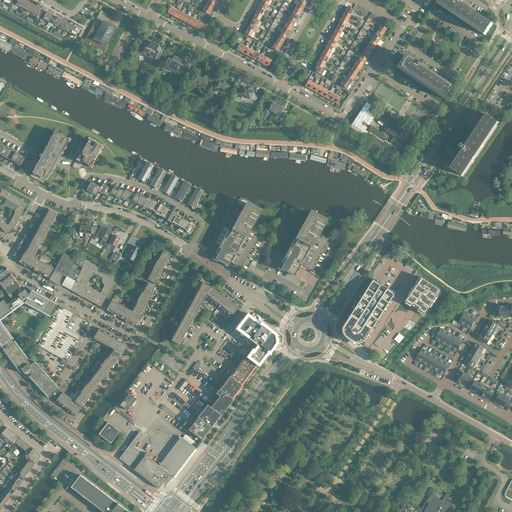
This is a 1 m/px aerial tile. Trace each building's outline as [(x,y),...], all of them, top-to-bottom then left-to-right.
[(27,10),(31,3),(25,0),(21,7),(27,10)] [(215,4),(209,0),(206,6),(212,9),(215,4)] [(440,0),(438,4),(439,4),(439,3),(443,5),(442,6),(482,33),(483,32),(486,34),(485,35),(493,23),(492,25),(489,23),(490,22),(465,5),(467,2),(463,0),(440,0)] [(296,7),(302,10),(305,5),(299,1),(296,7)] [(268,5),(262,2),(259,7),(265,10),(268,5)] [(31,3),(27,10),(32,13),(36,6),(31,3)] [(38,16),(41,9),(36,6),(32,13),(38,16)] [(171,6),(168,13),(173,15),(176,9),(171,6)] [(203,11),(209,15),(212,9),(206,6),(203,11)] [(265,10),(259,7),(256,13),(262,16),(265,10)] [(293,12),(299,15),(302,10),(296,7),(293,12)] [(353,9),(347,7),(345,12),(351,15),(354,10),(353,9)] [(178,18),(182,12),(176,9),(173,15),(178,18)] [(116,29),(121,21),(101,10),(99,14),(100,15),(99,17),(98,19),(97,18),(91,29),(90,30),(83,43),(91,47),(90,49),(102,56),(108,46),(107,45),(115,28),(116,29)] [(47,11),(43,18),(49,21),(52,14),(47,11)] [(184,21),(187,15),(182,12),(178,18),(184,21)] [(290,17),(296,21),(299,15),(293,12),(290,17)] [(351,15),(345,12),(342,17),(348,21),(351,15)] [(262,16),(256,13),(253,18),(259,21),(262,16)] [(54,24),(58,17),(52,14),(49,21),(54,24)] [(187,15),(184,21),(189,24),(192,18),(187,15)] [(58,17),(54,24),(60,27),(63,20),(58,17)] [(287,22),(293,26),(296,21),(290,17),(287,22)] [(348,21),(342,17),(339,23),(345,26),(348,21)] [(192,18),(189,24),(194,27),(198,20),(192,18)] [(259,21),(253,18),(250,23),(256,26),(259,21)] [(65,30),(69,23),(63,20),(60,27),(65,30)] [(200,30),(203,23),(198,20),(194,27),(200,30)] [(284,27),(290,31),(293,26),(287,22),(284,27)] [(69,23),(65,30),(70,33),(74,26),(69,23)] [(256,26),(250,23),(248,28),(254,32),(256,26)] [(345,26),(339,23),(336,28),(342,31),(345,26)] [(384,27),(382,25),(381,25),(377,30),(383,34),(387,29),(384,27)] [(76,36),(79,29),(74,26),(70,33),(76,36)] [(281,32),(287,36),(290,31),(284,27),(281,32)] [(245,34),(251,37),(254,32),(248,28),(245,34)] [(342,31),(336,28),(333,33),(339,37),(342,31)] [(374,35),(380,39),(383,34),(377,30),(374,35)] [(278,38),(284,41),(287,36),(281,32),(278,38)] [(339,37),(333,33),(330,39),(337,42),(339,37)] [(371,40),(377,44),(380,39),(374,35),(371,40)] [(272,41),(275,43),(281,46),(284,41),(278,38),(275,36),(272,41)] [(337,42),(330,39),(328,44),(334,47),(337,42)] [(0,49),(9,54),(13,46),(0,40),(0,49)] [(367,45),(373,49),(377,44),(371,40),(367,45)] [(142,43),(137,52),(140,54),(141,52),(147,55),(146,58),(147,58),(154,44),(149,41),(147,45),(142,43)] [(240,43),(236,49),(242,52),(245,46),(240,43)] [(272,48),(278,51),(281,46),(275,43),(272,48)] [(154,44),(147,58),(148,56),(154,59),(153,61),(157,63),(162,53),(157,51),(159,46),(154,44)] [(334,47),(328,44),(325,49),(331,52),(334,47)] [(364,50),(370,54),(373,49),(367,45),(364,50)] [(245,46),(242,52),(247,55),(251,49),(245,46)] [(26,61),(29,55),(14,47),(11,53),(26,61)] [(251,49),(247,55),(252,58),(256,52),(251,49)] [(331,52),(325,49),(322,54),(328,58),(331,52)] [(361,55),(367,59),(370,54),(364,50),(361,55)] [(256,52),(252,58),(258,61),(261,55),(256,52)] [(328,58),(322,54),(319,60),(325,63),(328,58)] [(261,55),(258,61),(263,63),(266,57),(261,55)] [(358,60),(363,64),(367,59),(361,55),(358,60)] [(404,55),(396,67),(397,66),(400,68),(399,69),(440,96),(441,95),(443,97),(442,98),(443,99),(451,87),(450,86),(450,88),(447,86),(448,85),(423,68),(424,65),(421,63),(421,62),(418,60),(418,61),(412,57),(410,59),(407,57),(406,59),(403,57),(404,55)] [(45,71),(49,64),(31,56),(28,63),(45,71)] [(172,57),(170,59),(168,58),(165,64),(172,68),(171,70),(176,73),(180,65),(185,67),(187,62),(182,60),(180,60),(174,57),(173,57),(172,57)] [(268,66),(272,60),(266,57),(263,63),(268,66)] [(325,63),(319,60),(316,65),(322,68),(325,63)] [(354,65),(360,69),(363,64),(358,60),(354,65)] [(61,78),(64,72),(50,65),(47,71),(61,78)] [(313,71),(322,75),(325,70),(322,68),(316,65),(313,71)] [(351,70),(357,74),(360,69),(354,65),(351,70)] [(348,75),(354,79),(357,74),(351,70),(348,75)] [(65,72),(62,77),(81,87),(84,82),(65,72)] [(197,76),(194,83),(204,89),(211,75),(206,72),(203,78),(197,76)] [(344,80),(350,84),(354,79),(348,75),(344,80)] [(308,80),(305,86),(310,89),(314,83),(308,80)] [(341,85),(347,89),(350,84),(344,80),(341,85)] [(100,98),(103,91),(85,82),(82,88),(100,98)] [(225,85),(220,82),(215,89),(222,92),(221,94),(224,96),(230,85),(226,83),(225,85)] [(314,83),(310,89),(316,92),(319,86),(314,83)] [(244,99),(245,99),(246,97),(250,99),(250,98),(255,101),(258,95),(253,93),(254,91),(243,86),(239,93),(242,95),(241,97),(242,97),(242,98),(244,99)] [(319,86),(316,92),(321,95),(324,89),(319,86)] [(324,89),(321,95),(326,98),(330,92),(324,89)] [(330,92),(326,98),(332,100),(335,94),(330,92)] [(125,109),(127,103),(106,93),(103,98),(125,109)] [(337,103),(340,97),(335,94),(332,100),(337,103)] [(275,102),(271,100),(264,111),(267,112),(269,110),(274,113),(278,106),(275,104),(275,102)] [(371,106),(366,102),(350,127),(365,137),(368,132),(360,127),(364,122),(369,125),(375,115),(368,111),(371,106)] [(145,113),(129,105),(127,108),(143,116),(145,113)] [(282,111),(283,108),(278,106),(274,113),(276,114),(275,117),(280,120),(284,113),(282,111)] [(400,141),(404,143),(406,140),(412,130),(405,126),(404,127),(401,125),(399,124),(391,118),(389,117),(390,115),(383,111),(384,111),(383,111),(379,118),(385,122),(388,124),(385,128),(384,128),(381,132),(371,126),(367,131),(368,132),(369,132),(365,138),(379,147),(380,146),(393,154),(398,148),(396,147),(400,141)] [(160,127),(163,122),(149,114),(146,120),(160,127)] [(465,173),(497,126),(496,125),(498,122),(488,116),(488,117),(486,119),(485,118),(468,143),(465,142),(463,145),(462,144),(460,147),(463,148),(464,149),(463,150),(453,165),(455,166),(452,169),(462,176),(464,172),(465,173)] [(166,122),(164,128),(181,136),(184,130),(166,122)] [(197,143),(200,137),(185,131),(183,136),(197,143)] [(55,132),(32,172),(40,176),(47,180),(56,165),(57,162),(59,163),(62,158),(60,157),(69,140),(55,132)] [(84,163),(91,167),(92,165),(98,155),(103,147),(89,139),(85,146),(81,143),(78,148),(83,150),(78,159),(79,160),(84,163)] [(219,150),(220,146),(202,139),(200,143),(219,150)] [(6,146),(1,155),(6,158),(11,149),(6,146)] [(237,155),(238,150),(221,147),(220,152),(237,155)] [(11,149),(6,158),(11,160),(16,152),(11,149)] [(12,160),(12,161),(16,163),(20,154),(20,155),(16,152),(11,160),(12,160)] [(21,166),(25,157),(20,154),(16,163),(21,166)] [(312,156),(310,160),(326,164),(327,160),(312,156)] [(79,162),(76,160),(75,162),(73,166),(75,168),(79,169),(82,168),(85,168),(88,168),(91,170),(93,166),(92,165),(91,167),(84,163),(79,160),(79,162)] [(327,166),(345,170),(346,164),(328,160),(327,166)] [(140,169),(136,175),(139,177),(139,178),(139,179),(139,178),(141,179),(142,180),(143,180),(142,182),(145,184),(148,178),(150,174),(149,173),(153,165),(152,165),(147,163),(143,170),(142,170),(143,170),(143,171),(140,169)] [(364,178),(367,174),(350,165),(347,168),(364,178)] [(162,181),(163,180),(161,179),(166,171),(165,171),(165,172),(160,169),(156,177),(155,176),(155,177),(151,185),(152,184),(153,185),(155,186),(156,187),(155,189),(158,190),(161,185),(159,184),(161,180),(162,181)] [(47,180),(32,172),(30,176),(35,179),(40,181),(45,184),(47,180)] [(170,197),(173,191),(172,190),(174,187),(175,187),(173,186),(176,181),(178,178),(177,178),(172,176),(168,183),(167,183),(168,183),(163,192),(164,192),(164,191),(166,192),(165,192),(167,193),(168,193),(167,195),(170,197)] [(88,190),(87,191),(91,193),(96,184),(96,185),(91,182),(86,190),(88,190)] [(179,201),(183,203),(186,197),(184,197),(186,193),(187,193),(186,192),(190,184),(190,185),(185,182),(181,189),(180,189),(180,190),(176,198),(177,197),(178,198),(180,199),(181,199),(179,201)] [(103,183),(101,187),(96,184),(91,193),(96,196),(103,183)] [(96,196),(98,192),(103,195),(108,186),(103,183),(96,196)] [(105,195),(104,195),(108,197),(115,186),(114,186),(112,189),(108,187),(108,186),(103,195),(104,194),(105,195)] [(108,197),(110,194),(115,197),(119,188),(115,186),(108,197)] [(116,197),(116,198),(120,200),(126,189),(125,189),(124,191),(119,189),(120,188),(119,188),(115,197),(116,197)] [(200,200),(198,199),(203,191),(202,190),(202,191),(197,188),(193,196),(192,196),(193,196),(188,204),(189,205),(189,204),(190,204),(192,206),(192,205),(193,206),(192,208),(195,210),(198,204),(197,203),(199,199),(200,200)] [(0,226),(4,231),(5,231),(11,231),(13,231),(21,215),(20,215),(26,204),(23,202),(24,201),(24,200),(23,199),(22,199),(21,199),(3,189),(0,194),(0,195),(7,199),(4,204),(15,210),(13,215),(14,216),(9,224),(7,224),(0,215),(3,213),(4,213),(4,212),(4,211),(3,211),(2,211),(0,212),(0,226)] [(120,200),(121,198),(126,200),(130,192),(126,189),(120,200)] [(136,192),(135,194),(130,192),(126,200),(131,203),(136,193),(136,192)] [(131,203),(132,201),(136,204),(141,195),(136,193),(131,203)] [(138,204),(141,207),(147,197),(146,197),(146,198),(141,196),(141,195),(136,204),(137,204),(137,203),(138,204)] [(143,206),(148,209),(153,201),(153,200),(152,201),(147,198),(147,197),(141,207),(142,207),(142,205),(143,206)] [(150,208),(149,209),(154,212),(159,204),(155,202),(153,201),(148,209),(149,208),(150,208)] [(156,212),(155,213),(160,216),(165,207),(165,208),(159,204),(154,212),(155,212),(156,212)] [(260,212),(247,205),(242,215),(240,214),(226,239),(224,238),(213,258),(228,266),(231,262),(232,262),(237,265),(247,270),(247,269),(249,267),(250,264),(253,265),(255,266),(266,247),(271,239),(265,236),(251,228),(260,212)] [(162,215),(161,216),(166,219),(171,211),(167,209),(165,208),(165,207),(160,216),(161,215),(162,215)] [(54,212),(47,209),(45,213),(44,213),(43,215),(42,216),(45,217),(44,220),(42,219),(37,228),(36,228),(35,230),(34,230),(37,232),(36,234),(34,233),(30,240),(29,242),(28,242),(27,244),(29,246),(28,248),(26,247),(24,252),(25,252),(19,262),(24,265),(25,264),(27,265),(26,267),(28,265),(30,266),(29,268),(38,272),(38,274),(40,275),(42,273),(44,274),(43,275),(48,278),(55,266),(50,263),(49,266),(36,258),(38,254),(36,253),(41,243),(43,244),(46,240),(44,239),(48,231),(57,214),(55,213),(55,212),(54,212)] [(168,219),(167,220),(172,223),(177,214),(177,215),(171,211),(166,219),(167,219),(168,219)] [(442,224),(444,218),(421,212),(420,217),(442,224)] [(287,259),(281,269),(294,276),(300,266),(301,267),(308,271),(316,275),(319,268),(324,271),(335,251),(339,244),(339,243),(319,233),(320,232),(319,232),(320,229),(325,221),(311,213),(309,218),(307,217),(298,233),(300,234),(292,249),(290,247),(284,257),(287,259)] [(174,223),(173,224),(178,226),(183,218),(179,216),(179,217),(177,216),(177,214),(172,223),(173,223),(173,222),(174,223)] [(180,226),(179,227),(184,230),(189,222),(185,220),(183,219),(183,218),(178,226),(179,227),(179,226),(180,226)] [(185,231),(190,234),(195,225),(194,226),(189,223),(189,222),(184,230),(185,230),(186,230),(185,231)] [(466,233),(468,227),(449,222),(448,228),(466,233)] [(92,226),(86,226),(85,239),(87,239),(87,236),(88,236),(88,233),(94,234),(98,227),(92,227),(92,226)] [(101,226),(96,236),(103,239),(100,244),(104,246),(109,238),(107,237),(111,231),(105,228),(103,227),(101,226)] [(114,235),(111,240),(110,243),(113,244),(110,250),(113,252),(120,238),(114,235)] [(127,249),(123,256),(124,256),(133,260),(133,261),(136,256),(140,249),(139,248),(139,249),(134,246),(134,245),(133,246),(130,251),(127,250),(128,249),(127,249)] [(115,250),(110,259),(117,262),(121,254),(115,250)] [(159,280),(161,280),(163,276),(162,274),(167,266),(168,266),(171,262),(170,260),(173,256),(173,257),(174,256),(163,250),(147,279),(157,285),(159,280)] [(72,267),(76,260),(64,253),(56,267),(49,280),(61,286),(62,285),(65,287),(67,289),(68,288),(70,290),(101,307),(106,298),(106,297),(114,283),(113,283),(116,277),(97,266),(80,256),(78,258),(76,263),(83,267),(80,271),(72,267)] [(32,290),(31,291),(28,289),(27,292),(25,290),(21,289),(20,289),(19,288),(20,287),(6,267),(0,271),(0,273),(1,274),(0,274),(0,283),(4,289),(9,296),(4,300),(12,311),(24,302),(51,317),(52,315),(53,315),(56,310),(55,310),(58,304),(32,290)] [(421,277),(405,301),(412,306),(413,305),(418,308),(417,309),(425,314),(440,290),(421,277)] [(341,330),(341,331),(341,332),(342,333),(342,334),(343,335),(345,338),(347,339),(348,340),(349,340),(350,341),(351,341),(352,342),(353,342),(354,343),(355,343),(356,343),(357,343),(358,343),(359,343),(360,343),(361,343),(361,342),(362,342),(366,336),(394,294),(386,289),(372,310),(366,306),(380,285),(372,280),(341,328),(341,329),(341,330)] [(123,303),(122,306),(112,300),(106,310),(111,312),(111,314),(114,315),(115,313),(117,314),(117,315),(125,320),(126,319),(132,322),(131,323),(135,326),(141,316),(141,317),(142,317),(144,312),(145,312),(147,309),(144,308),(146,306),(147,307),(152,298),(153,298),(154,295),(152,294),(153,291),(155,292),(157,288),(145,281),(144,283),(143,286),(145,287),(140,297),(138,295),(135,300),(137,301),(132,311),(127,308),(128,306),(123,303)] [(199,309),(203,302),(206,297),(210,299),(210,301),(213,304),(215,303),(223,309),(223,311),(226,313),(228,313),(232,316),(240,305),(236,302),(235,303),(233,301),(232,302),(226,297),(227,296),(223,292),(223,293),(220,291),(219,292),(212,287),(212,288),(201,282),(199,286),(197,287),(195,290),(196,291),(191,300),(190,300),(188,304),(188,305),(183,315),(181,315),(180,317),(179,319),(180,320),(175,329),(174,329),(173,331),(172,333),(172,334),(169,339),(181,346),(182,344),(184,341),(183,341),(185,338),(183,337),(187,331),(189,332),(192,327),(191,327),(193,324),(191,323),(195,316),(196,317),(197,317),(199,314),(200,313),(199,312),(201,310),(199,309)] [(0,302),(0,345),(2,348),(2,347),(3,349),(3,350),(8,346),(7,345),(9,344),(8,343),(13,339),(0,320),(12,311),(4,300),(0,302)] [(503,306),(497,306),(497,310),(495,310),(495,315),(497,315),(497,318),(503,319),(503,306)] [(462,317),(468,320),(471,314),(472,315),(473,313),(471,312),(470,314),(465,311),(462,317)] [(472,315),(471,314),(468,320),(474,323),(475,321),(477,318),(472,315)] [(275,335),(265,328),(265,329),(248,316),(238,329),(239,329),(243,332),(252,339),(253,337),(258,340),(256,343),(259,346),(254,353),(253,352),(249,357),(258,364),(271,347),(272,348),(276,343),(275,335)] [(465,326),(468,320),(462,317),(459,322),(464,325),(462,327),(464,329),(466,326),(465,326)] [(474,323),(468,320),(465,326),(466,326),(470,329),(472,325),(474,323)] [(500,326),(489,320),(486,325),(497,331),(500,326)] [(497,331),(486,325),(484,329),(492,334),(495,330),(497,331)] [(67,408),(70,409),(69,410),(70,410),(72,412),(71,413),(75,416),(79,411),(82,407),(83,408),(86,404),(87,404),(89,402),(86,400),(88,398),(90,399),(96,391),(97,391),(99,389),(96,387),(98,385),(100,386),(106,378),(107,378),(109,376),(106,374),(108,372),(110,373),(115,365),(117,365),(119,363),(116,361),(118,359),(119,360),(122,356),(122,355),(125,350),(128,344),(123,342),(122,343),(120,342),(119,342),(117,340),(118,339),(109,334),(109,333),(107,331),(105,334),(103,333),(104,331),(99,328),(94,338),(92,340),(97,343),(98,341),(111,348),(108,352),(110,353),(104,362),(102,360),(99,365),(100,366),(94,375),(92,373),(91,374),(89,377),(89,378),(90,379),(84,388),(82,386),(79,391),(81,392),(74,401),(65,394),(62,392),(56,400),(57,400),(59,402),(58,403),(66,409),(67,408)] [(438,334),(444,337),(447,331),(448,332),(449,330),(447,329),(446,331),(441,328),(438,334)] [(492,334),(484,329),(481,334),(490,339),(492,334)] [(444,337),(449,340),(452,335),(448,332),(447,331),(444,337)] [(440,343),(444,337),(438,334),(435,339),(439,342),(438,344),(440,345),(441,343),(440,343)] [(490,339),(481,334),(478,339),(487,344),(490,339)] [(457,337),(452,335),(449,340),(455,343),(458,338),(459,338),(460,336),(458,335),(457,337)] [(449,340),(444,337),(440,343),(441,343),(446,346),(449,340)] [(458,338),(455,343),(460,347),(461,345),(463,341),(459,338),(458,338)] [(29,376),(48,397),(49,398),(53,394),(55,396),(61,390),(55,383),(35,361),(31,364),(27,359),(28,359),(14,341),(13,339),(8,343),(9,344),(7,345),(8,346),(3,350),(20,373),(23,371),(24,373),(29,374),(30,376),(29,376)] [(451,349),(455,343),(449,340),(446,346),(450,348),(449,351),(451,352),(452,350),(451,349)] [(460,347),(455,343),(451,349),(452,350),(457,352),(459,349),(460,347)] [(476,343),(473,348),(484,354),(482,353),(485,348),(476,343)] [(428,351),(422,348),(419,354),(425,357),(428,351)] [(481,359),(484,354),(473,348),(470,353),(481,359)] [(433,354),(428,351),(425,357),(430,360),(434,355),(435,355),(436,353),(434,352),(433,354)] [(481,359),(470,353),(468,357),(476,362),(479,358),(481,359)] [(253,373),(252,372),(258,364),(249,357),(246,354),(229,376),(229,377),(222,385),(219,389),(233,399),(243,386),(241,384),(244,381),(246,382),(253,373)] [(422,363),(425,357),(419,354),(416,359),(422,363)] [(435,355),(434,355),(430,360),(436,363),(439,358),(435,355)] [(430,360),(425,357),(422,363),(426,365),(425,367),(427,369),(428,366),(427,366),(430,360)] [(465,362),(473,367),(476,362),(468,357),(465,362)] [(443,360),(439,358),(436,363),(441,366),(444,361),(445,361),(447,359),(445,358),(443,360)] [(436,363),(430,360),(427,366),(428,366),(432,369),(436,363)] [(445,361),(444,361),(441,366),(447,370),(448,368),(450,364),(445,361)] [(438,372),(441,366),(436,363),(432,369),(437,372),(436,374),(438,375),(439,373),(438,372)] [(446,372),(447,370),(441,366),(438,372),(439,373),(444,375),(446,372)] [(461,383),(466,374),(459,370),(456,376),(458,378),(457,381),(461,383)] [(473,378),(466,374),(461,383),(466,386),(467,383),(470,384),(473,378)] [(481,381),(480,383),(475,380),(470,389),(475,392),(481,381)] [(188,383),(185,381),(179,389),(182,391),(185,387),(188,383)] [(486,384),(481,381),(475,392),(480,394),(486,384)] [(485,397),(491,386),(486,384),(480,394),(480,395),(485,397)] [(491,386),(485,397),(490,400),(495,391),(490,388),(491,386)] [(216,394),(220,396),(211,408),(221,415),(233,399),(219,389),(216,394)] [(500,404),(505,395),(498,391),(494,398),(497,399),(495,402),(500,404)] [(122,405),(121,406),(127,410),(130,407),(129,406),(134,399),(131,396),(131,395),(129,394),(123,401),(124,402),(124,403),(123,402),(122,403),(121,404),(122,405)] [(511,399),(505,395),(500,404),(504,407),(506,404),(508,405),(511,399)] [(221,415),(211,408),(207,405),(198,417),(211,427),(221,415)] [(192,425),(188,430),(202,440),(211,427),(198,417),(194,422),(192,425)] [(180,426),(172,421),(169,426),(176,431),(180,426)] [(108,422),(99,434),(106,440),(111,443),(120,431),(108,422)] [(7,427),(0,434),(0,443),(3,440),(11,430),(7,427)] [(7,444),(15,434),(11,430),(3,440),(7,444)] [(196,448),(181,437),(159,465),(149,457),(150,456),(146,452),(145,454),(134,447),(143,436),(139,433),(119,458),(133,468),(133,467),(134,468),(133,469),(159,489),(162,485),(165,482),(166,483),(170,479),(168,477),(170,474),(173,477),(182,466),(196,448)] [(11,448),(15,443),(20,438),(15,434),(7,444),(11,448)] [(27,463),(19,473),(25,477),(36,463),(35,462),(35,463),(34,462),(38,457),(38,453),(32,449),(33,449),(34,449),(20,438),(15,443),(26,451),(23,455),(23,460),(27,463)] [(19,473),(15,470),(12,474),(14,476),(21,481),(25,477),(19,473)] [(128,511),(83,477),(80,475),(71,487),(103,511),(128,511)] [(21,481),(14,476),(11,480),(18,486),(21,481)] [(8,484),(15,490),(18,486),(11,480),(8,484)] [(15,490),(8,484),(6,483),(3,487),(4,489),(12,494),(15,490)] [(1,493),(8,499),(12,494),(4,489),(1,493)] [(8,499),(1,493),(0,494),(0,498),(5,503),(8,499)] [(412,505),(406,502),(402,508),(401,510),(404,511),(445,511),(452,503),(446,500),(443,498),(442,500),(431,494),(430,496),(430,497),(428,500),(421,509),(420,508),(419,510),(412,505)]
